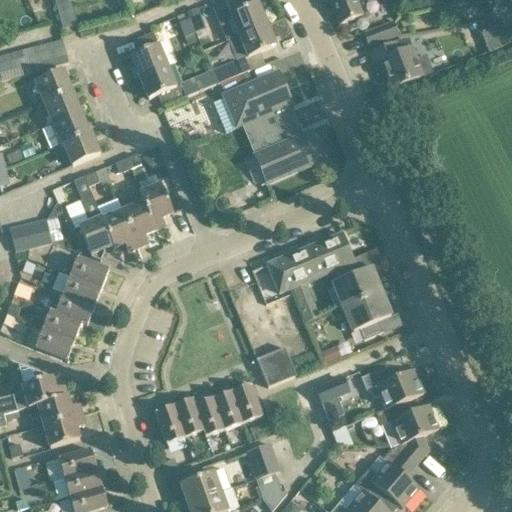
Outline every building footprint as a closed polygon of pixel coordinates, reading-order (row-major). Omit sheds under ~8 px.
[(230,16),(219,21),(228,43),(267,27),(257,5),(253,7),(249,0),(236,0),(225,5),(230,16)] [(327,0),(339,27),(363,17),(355,0),(327,0)] [(200,17),(189,21),(195,34),(205,30),(200,17)] [(195,34),(189,21),(179,26),(184,39),(195,34)] [(364,36),(369,48),(398,37),(394,24),(364,36)] [(482,35),(491,54),(511,45),(511,36),(507,24),(482,35)] [(228,43),(236,62),(212,73),(217,86),(220,85),(221,85),(247,74),(247,73),(249,72),(243,60),(247,58),(248,60),(276,48),(267,27),(228,43)] [(385,73),(392,90),(432,74),(426,57),(416,61),(408,41),(370,55),(378,76),(385,73)] [(0,84),(49,71),(68,66),(62,43),(43,48),(0,59),(0,84)] [(130,58),(139,80),(167,68),(158,47),(130,58)] [(167,68),(139,80),(148,102),(176,90),(167,68)] [(35,84),(44,106),(71,94),(62,72),(35,84)] [(180,87),(185,100),(217,86),(212,73),(180,87)] [(278,74),(252,85),(247,74),(221,85),(225,97),(223,98),(236,130),(243,128),(266,118),(268,124),(291,114),(289,108),(292,107),(278,74)] [(44,106),(53,127),(80,115),(71,94),(44,106)] [(266,118),(243,128),(255,157),(254,157),(266,187),(326,162),(313,133),(301,138),(291,114),(268,124),(266,118)] [(53,127),(61,148),(91,135),(90,134),(89,135),(80,115),(53,127)] [(91,135),(61,148),(62,149),(64,148),(72,169),(100,157),(91,135)] [(137,157),(126,162),(130,172),(141,167),(137,157)] [(126,162),(115,166),(119,177),(130,172),(126,162)] [(5,173),(0,173),(0,190),(8,188),(5,173)] [(95,175),(84,179),(88,190),(89,189),(99,185),(95,175)] [(88,190),(84,179),(74,184),(82,203),(80,203),(89,225),(79,230),(92,260),(101,264),(105,255),(104,252),(112,248),(101,221),(102,220),(89,189),(88,190)] [(173,216),(161,188),(139,197),(142,204),(154,234),(156,233),(155,233),(165,229),(162,220),(173,216)] [(53,193),(59,207),(67,203),(61,189),(53,193)] [(218,202),(216,207),(218,212),(223,214),(228,212),(231,207),(229,202),(223,200),(218,202)] [(154,234),(142,204),(122,212),(138,250),(148,246),(145,238),(154,234)] [(9,232),(15,255),(52,246),(51,244),(65,250),(55,210),(46,223),(9,232)] [(122,212),(102,220),(101,221),(112,248),(114,251),(124,246),(128,255),(138,250),(122,212)] [(279,295),(335,273),(354,265),(343,236),(267,267),(275,286),(279,295)] [(77,260),(70,279),(101,291),(109,272),(77,260)] [(22,275),(32,278),(36,267),(26,263),(22,275)] [(333,285),(343,309),(380,293),(370,270),(358,275),(354,265),(335,273),(339,283),(333,285)] [(70,279),(63,297),(94,309),(101,291),(70,279)] [(19,287),(15,298),(30,304),(34,292),(19,287)] [(380,293),(343,309),(346,316),(353,335),(359,332),(364,343),(383,335),(379,324),(391,319),(380,293)] [(63,297),(56,315),(55,315),(82,325),(81,326),(87,328),(94,309),(63,297)] [(50,312),(43,331),(74,344),(81,326),(82,325),(55,315),(56,315),(50,312)] [(5,326),(13,329),(16,322),(8,319),(5,326)] [(74,344),(43,331),(35,350),(67,362),(74,344)] [(256,362),(268,390),(296,379),(285,350),(256,362)] [(337,351),(323,356),(327,366),(341,360),(337,351)] [(55,391),(52,380),(43,382),(41,375),(9,363),(9,364),(18,367),(24,387),(22,388),(24,395),(0,401),(0,417),(3,417),(29,410),(67,399),(66,399),(63,389),(55,391)] [(379,398),(385,412),(385,413),(402,406),(424,397),(413,372),(392,382),(386,369),(362,380),(367,393),(370,391),(373,397),(377,399),(379,398)] [(314,391),(320,406),(336,400),(348,395),(342,380),(314,391)] [(250,387),(231,394),(243,426),(262,420),(250,387)] [(231,394),(213,401),(224,433),(243,426),(231,394)] [(40,419),(43,429),(82,418),(79,407),(70,410),(67,399),(29,410),(32,422),(40,419)] [(193,401),(174,408),(185,440),(203,434),(194,407),(195,407),(193,401)] [(213,401),(195,407),(194,407),(203,434),(205,440),(224,433),(213,401)] [(391,452),(392,451),(403,461),(427,451),(422,439),(438,432),(428,408),(407,417),(402,406),(385,413),(385,412),(376,415),(386,438),(384,440),(387,445),(389,446),(391,452)] [(185,440),(174,408),(155,415),(166,447),(185,440)] [(82,418),(43,429),(49,451),(79,442),(76,431),(85,429),(82,418)] [(339,447),(353,444),(350,428),(336,431),(339,447)] [(256,481),(275,475),(279,473),(270,446),(246,454),(249,463),(256,481)] [(9,450),(12,461),(23,458),(20,447),(9,450)] [(428,453),(427,451),(403,461),(392,451),(391,452),(383,462),(379,459),(355,487),(361,492),(376,505),(384,496),(402,511),(419,491),(405,479),(428,453)] [(58,461),(63,481),(97,471),(91,452),(72,457),(58,461)] [(63,481),(69,499),(102,490),(97,471),(63,481)] [(230,491),(223,472),(214,475),(192,482),(173,489),(176,497),(184,495),(188,506),(220,495),(230,491)] [(263,502),(266,501),(282,496),(275,475),(256,481),(259,490),(263,502)] [(102,490),(69,499),(72,511),(98,511),(107,510),(102,490)] [(384,511),(376,505),(361,492),(345,511),(339,506),(333,511),(384,511)] [(285,494),(282,496),(266,501),(269,511),(272,511),(286,496),(285,494)] [(226,511),(220,495),(188,506),(189,511),(226,511)] [(16,504),(17,511),(22,511),(29,511),(26,502),(16,504)]
